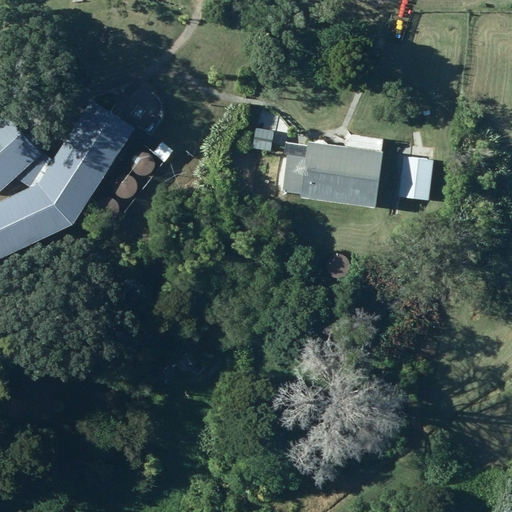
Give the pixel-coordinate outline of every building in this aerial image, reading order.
[(0,262),(79,227),(138,128),(116,115),(94,101),(59,160),(40,148),(6,112),(0,117),(0,199),(20,180),(35,189),(0,204),(0,262)] [(255,149),(272,152),(276,132),(259,129),(255,149)] [(381,210),(390,153),(379,152),(384,148),(385,142),(381,136),(375,135),(370,140),(369,146),(373,151),(345,147),(313,142),(310,158),(291,156),(286,191),(306,194),(306,198),(381,210)] [(161,168),(140,151),(90,214),(111,231),(161,168)] [(406,157),(402,197),(432,201),(436,160),(406,157)]
